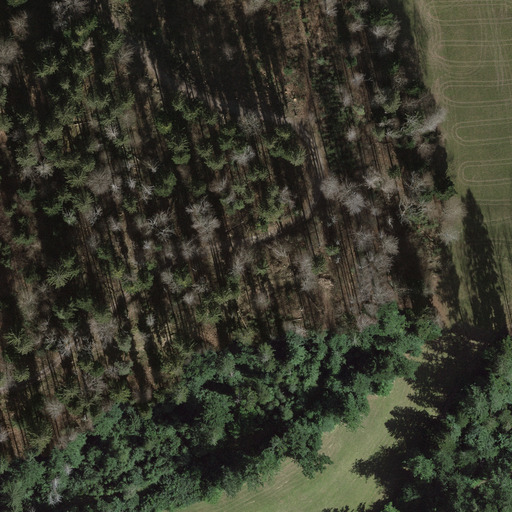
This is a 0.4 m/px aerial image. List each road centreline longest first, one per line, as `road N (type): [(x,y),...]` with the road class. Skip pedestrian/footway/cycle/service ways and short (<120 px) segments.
road 1 (track): [(0,387),(37,378),(172,261),(298,223),(319,183),(312,148),(296,130),(176,87),(91,0)]
road 2 (track): [(69,511),(151,487),(313,400),(329,325),(327,298),(317,288),(274,284),(211,309)]
